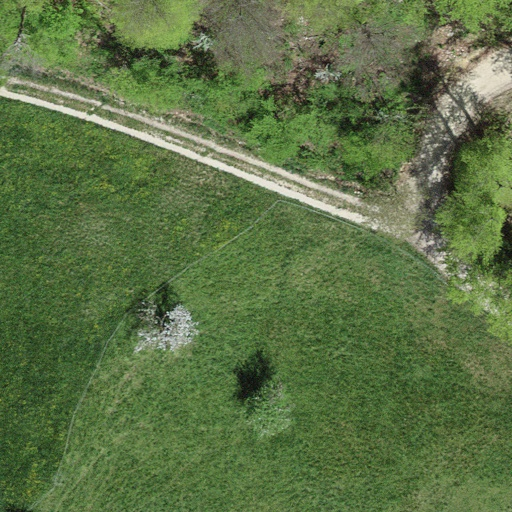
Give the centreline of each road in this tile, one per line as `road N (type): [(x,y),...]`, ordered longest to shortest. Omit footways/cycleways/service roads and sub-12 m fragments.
road 1 (track): [(424,236),(0,80)]
road 2 (track): [(511,68),(487,77),(447,119),(427,186),(424,236)]
